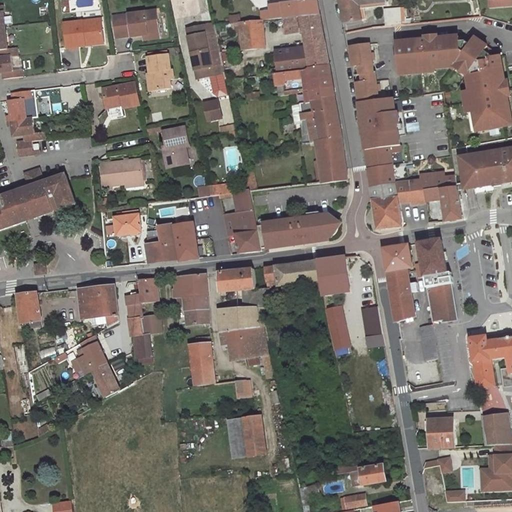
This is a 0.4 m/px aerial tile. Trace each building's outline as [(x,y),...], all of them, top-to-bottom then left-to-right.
[(270,11),(271,19),(285,18),(285,20),(320,15),(317,0),(314,0),(292,3),(292,4),(283,6),(269,7),(270,11)] [(385,0),(339,0),(345,23),(362,21),(362,20),(359,5),(367,4),(370,3),(370,8),(387,6),(385,0)] [(478,0),(472,1),(474,17),(481,16),(478,0)] [(367,4),(359,5),(362,20),(366,19),(365,8),(367,8),(367,4)] [(403,8),(385,10),(386,26),(406,25),(405,24),(411,24),(410,19),(404,19),(403,8)] [(156,11),(113,16),(116,38),(131,36),(132,37),(143,36),(147,35),(147,38),(160,37),(156,11)] [(270,11),(261,12),(262,20),(271,19),(270,11)] [(240,15),(230,16),(231,24),(241,23),(240,15)] [(320,15),(285,20),(287,30),(287,35),(304,32),(306,41),(325,38),(320,15)] [(101,19),(65,24),(68,48),(86,45),(85,42),(103,40),(101,19)] [(262,20),(241,23),(241,29),(242,33),(243,46),(243,50),(265,48),(262,20)] [(214,24),(188,29),(190,37),(216,32),(214,24)] [(0,58),(12,57),(19,56),(17,48),(9,49),(6,27),(0,27),(0,58)] [(224,74),(216,32),(190,37),(197,71),(209,68),(211,76),(224,74)] [(426,40),(397,43),(400,73),(409,72),(409,70),(422,69),(435,67),(435,70),(450,68),(452,70),(454,67),(456,64),(469,73),(467,76),(465,79),(468,81),(470,92),(472,92),(473,102),(475,111),(474,112),(477,132),(505,127),(504,119),(511,117),(511,115),(508,97),(511,97),(509,81),(506,81),(504,72),(503,68),(498,69),(496,57),(491,58),(491,55),(485,51),(489,47),(475,38),(474,39),(469,36),(466,41),(460,42),(460,37),(439,39),(438,39),(438,41),(427,42),(427,40),(426,40)] [(325,38),(306,41),(307,47),(301,48),(302,52),(294,53),(293,49),(275,51),(278,69),(278,74),(311,70),(311,69),(330,66),(325,38)] [(370,45),(350,47),(353,67),(359,66),(361,74),(362,74),(374,72),(370,45)] [(494,50),(489,47),(485,51),(491,55),(494,50)] [(232,52),(223,53),(224,61),(233,60),(232,52)] [(150,57),(148,57),(150,74),(151,73),(154,91),(171,89),(170,80),(174,79),(173,70),(171,70),(169,54),(167,55),(156,56),(150,57)] [(0,58),(0,73),(3,73),(4,79),(23,77),(22,70),(14,71),(12,57),(0,58)] [(469,73),(456,64),(454,67),(467,76),(469,73)] [(278,74),(276,74),(276,77),(278,96),(299,94),(298,90),(304,90),(305,104),(336,101),(330,66),(311,69),(311,70),(278,74)] [(209,68),(197,71),(198,79),(211,76),(209,68)] [(363,83),(357,84),(360,103),(366,102),(380,100),(376,72),(374,72),(362,74),(363,83)] [(224,74),(211,76),(214,92),(217,95),(220,96),(224,95),(226,92),(227,89),(224,74)] [(136,83),(103,90),(107,109),(124,105),(124,108),(140,105),(136,83)] [(32,91),(13,93),(14,101),(10,101),(12,116),(12,121),(12,122),(27,120),(25,100),(33,99),(32,91)] [(470,92),(464,93),(466,103),(473,102),(472,92),(470,92)] [(380,100),(366,102),(368,112),(361,113),(365,141),(372,140),(372,145),(373,150),(401,146),(400,141),(398,125),(401,125),(399,112),(396,113),(394,98),(380,100)] [(218,101),(205,104),(208,121),(222,118),(218,101)] [(305,104),(300,105),(303,124),(306,144),(318,142),(330,141),(333,154),(345,153),(344,140),(336,101),(305,104)] [(366,102),(360,103),(361,113),(368,112),(366,102)] [(473,102),(466,103),(467,113),(474,112),(475,111),(473,102)] [(300,105),(292,106),(295,125),(303,124),(300,105)] [(27,120),(12,122),(13,126),(14,137),(25,135),(26,142),(32,142),(45,140),(44,133),(36,134),(34,119),(27,120)] [(235,125),(221,128),(223,134),(229,133),(236,131),(235,125)] [(185,126),(163,131),(166,145),(167,150),(163,151),(167,169),(189,164),(186,147),(190,146),(185,126)] [(511,138),(467,147),(469,159),(461,160),(465,183),(466,190),(475,188),(494,185),(493,184),(502,182),(502,184),(511,182),(511,138)] [(372,140),(365,141),(366,146),(367,151),(373,150),(372,145),(372,140)] [(330,141),(318,142),(321,163),(322,168),(347,165),(345,153),(333,154),(330,141)] [(26,142),(17,143),(19,156),(34,155),(34,152),(32,142),(26,142)] [(373,150),(367,151),(369,169),(394,165),(392,153),(402,152),(401,146),(373,150)] [(141,160),(101,164),(104,190),(112,189),(112,186),(125,184),(144,182),(143,176),(142,170),(141,160)] [(321,163),(316,163),(319,184),(324,183),(322,168),(321,163)] [(347,165),(322,168),(324,183),(349,181),(347,165)] [(394,165),(369,169),(372,188),(396,184),(396,183),(394,165)] [(40,169),(25,174),(30,187),(39,213),(43,211),(45,215),(72,206),(71,202),(75,200),(66,175),(44,182),(40,169)] [(444,173),(433,174),(434,190),(442,189),(458,187),(456,176),(445,178),(444,173)] [(421,180),(410,181),(410,182),(411,192),(426,191),(434,190),(433,174),(421,176),(421,180)] [(396,184),(372,188),(374,201),(399,199),(398,194),(411,192),(410,182),(396,183),(396,184)] [(242,183),(223,185),(224,194),(220,195),(221,198),(235,196),(234,193),(244,192),(242,183)] [(223,185),(209,187),(211,194),(211,196),(220,195),(224,194),(223,185)] [(23,190),(16,192),(25,218),(26,222),(34,219),(41,217),(39,213),(30,187),(23,190)] [(209,187),(199,188),(200,195),(211,194),(209,187)] [(442,189),(443,199),(446,222),(464,220),(458,187),(442,189)] [(434,190),(426,191),(427,201),(443,199),(442,189),(434,190)] [(244,192),(234,193),(235,196),(238,214),(241,213),(241,219),(234,220),(237,235),(240,254),(263,252),(262,249),(258,226),(251,191),(248,191),(244,192)] [(399,199),(374,201),(379,229),(404,227),(400,204),(411,203),(411,206),(427,204),(427,201),(426,191),(411,192),(398,194),(399,199)] [(0,231),(22,223),(21,219),(25,218),(16,192),(1,198),(2,200),(0,200),(0,231)] [(211,196),(207,196),(210,210),(223,208),(221,198),(220,195),(211,196)] [(117,218),(115,218),(116,225),(117,233),(118,235),(126,234),(140,232),(142,232),(139,215),(117,218)] [(233,215),(224,216),(228,236),(237,235),(234,220),(233,215)] [(266,225),(258,226),(262,249),(269,248),(269,249),(321,242),(320,238),(329,237),(330,237),(334,235),(336,233),(338,229),(338,226),(338,224),(337,221),(334,218),(329,216),(317,217),(304,218),(304,220),(290,222),(290,220),(265,224),(266,225)] [(176,225),(175,226),(181,261),(200,258),(194,223),(176,225)] [(116,225),(108,227),(109,234),(117,233),(116,225)] [(150,264),(181,261),(175,226),(176,225),(159,227),(160,231),(149,232),(149,239),(149,245),(147,245),(150,264)] [(427,276),(450,271),(444,238),(421,242),(425,263),(427,276)] [(409,246),(385,249),(388,271),(408,268),(413,267),(409,246)] [(347,257),(319,261),(322,281),(324,295),(352,291),(347,257)] [(319,261),(266,268),(268,288),(322,281),(319,261)] [(425,263),(417,264),(419,277),(427,276),(425,263)] [(45,264),(35,265),(36,274),(46,274),(45,264)] [(408,268),(388,271),(397,323),(407,320),(413,318),(417,317),(412,292),(411,284),(408,268)] [(255,269),(220,273),(221,293),(244,290),(257,289),(255,269)] [(429,287),(452,283),(457,282),(454,271),(450,271),(427,276),(429,287)] [(207,275),(175,278),(176,289),(174,289),(174,299),(178,298),(185,298),(208,296),(207,275)] [(157,279),(141,281),(142,293),(132,294),(132,297),(127,297),(128,305),(142,304),(160,302),(157,279)] [(452,283),(429,287),(434,321),(445,319),(445,320),(458,318),(452,283)] [(116,286),(80,290),(83,319),(91,319),(98,318),(107,317),(108,324),(109,328),(120,322),(116,286)] [(257,289),(244,290),(246,309),(260,308),(257,289)] [(38,293),(19,295),(23,323),(31,322),(32,328),(43,326),(42,321),(38,293)] [(185,298),(186,307),(188,325),(210,324),(208,296),(185,298)] [(186,307),(185,298),(178,298),(179,308),(186,307)] [(144,318),(142,304),(128,305),(132,337),(133,337),(144,335),(141,318),(144,318)] [(349,345),(341,306),(326,309),(334,348),(349,345)] [(246,309),(220,311),(221,332),(262,327),(260,308),(246,309)] [(362,311),(367,337),(383,335),(379,308),(362,311)] [(163,332),(160,316),(144,318),(141,318),(144,335),(150,334),(163,332)] [(107,317),(98,318),(98,323),(98,325),(108,324),(107,317)] [(439,359),(433,325),(421,328),(427,362),(439,359)] [(262,327),(221,332),(224,346),(230,345),(230,350),(268,343),(265,327),(262,327)] [(60,330),(55,332),(57,340),(64,338),(61,330),(60,330)] [(492,360),(507,358),(511,357),(511,333),(505,334),(506,339),(489,341),(492,360)] [(144,335),(133,337),(136,359),(140,359),(152,357),(153,357),(150,334),(144,335)] [(367,337),(366,337),(368,347),(385,345),(383,335),(367,337)] [(95,336),(82,344),(84,349),(79,352),(82,358),(73,361),(78,372),(84,369),(87,375),(94,372),(108,365),(95,336)] [(492,360),(489,341),(488,337),(472,339),(471,339),(475,363),(492,360)] [(268,343),(230,350),(232,360),(245,358),(258,356),(262,355),(269,354),(270,353),(268,343)] [(24,344),(15,345),(21,375),(29,374),(24,344)] [(216,384),(212,344),(197,345),(191,345),(198,386),(216,384)] [(274,376),(269,354),(262,355),(267,378),(274,376)] [(259,363),(258,356),(245,358),(246,365),(259,363)] [(152,357),(140,359),(140,366),(153,365),(152,357)] [(511,357),(507,358),(509,368),(502,369),(504,387),(511,386),(511,357)] [(123,359),(114,363),(116,369),(125,365),(123,359)] [(495,386),(492,360),(475,363),(478,388),(495,386)] [(108,365),(94,372),(101,386),(105,395),(107,398),(120,390),(108,365)] [(29,374),(21,375),(23,390),(32,389),(29,374)] [(251,382),(238,383),(240,398),(252,396),(251,382)] [(105,395),(101,386),(97,388),(101,397),(105,395)] [(26,395),(25,393),(13,395),(13,397),(15,396),(15,399),(16,399),(17,408),(18,408),(18,412),(25,412),(25,413),(24,413),(24,415),(31,415),(30,399),(28,400),(28,397),(27,397),(27,395),(26,395)] [(508,414),(482,417),(486,446),(496,446),(511,444),(511,442),(511,438),(508,414)] [(261,418),(243,420),(248,458),(266,456),(261,418)] [(454,419),(429,420),(430,449),(456,448),(454,419)] [(248,458),(243,420),(229,422),(234,460),(248,458)] [(50,431),(47,426),(38,431),(39,437),(50,431)] [(511,444),(496,446),(496,456),(490,457),(491,470),(491,474),(490,474),(490,491),(511,489),(511,444)] [(440,466),(442,473),(452,471),(450,458),(427,463),(425,469),(440,466)] [(351,473),(354,486),(364,485),(364,486),(387,481),(384,461),(333,468),(334,475),(351,473)] [(491,470),(482,470),(483,491),(490,491),(490,474),(491,474),(491,470)] [(309,511),(304,488),(300,489),(304,511),(309,511)] [(465,492),(446,493),(448,503),(465,502),(465,492)] [(365,494),(342,499),(344,510),(367,505),(365,494)] [(401,511),(400,502),(387,504),(388,511),(401,511)]
